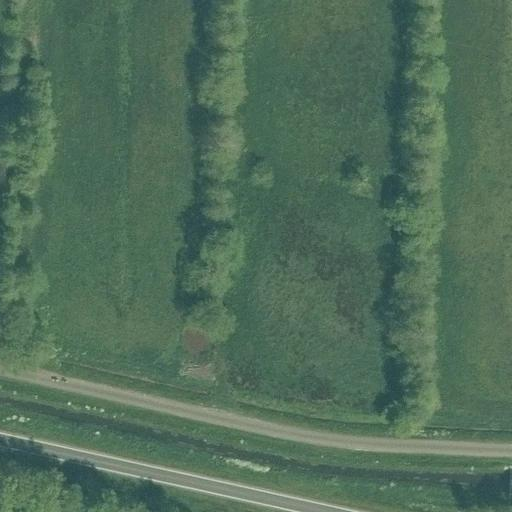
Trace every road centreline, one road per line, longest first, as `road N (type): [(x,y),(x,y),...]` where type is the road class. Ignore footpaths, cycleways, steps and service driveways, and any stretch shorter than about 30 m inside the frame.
road 1 (unclassified): [(511,448),(308,437),(0,368)]
road 2 (trunk): [(326,511),(0,441)]
